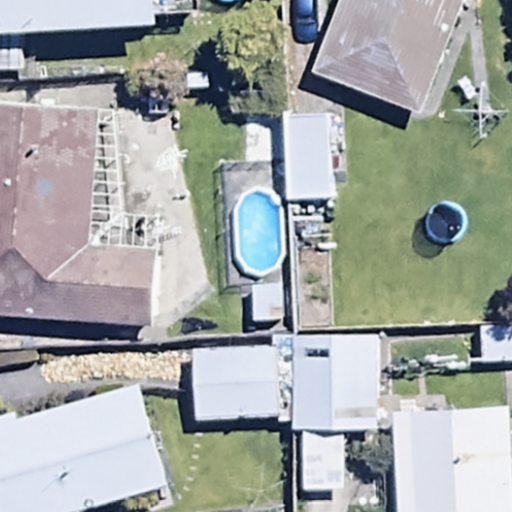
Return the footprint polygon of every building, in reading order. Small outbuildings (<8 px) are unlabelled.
[(0,0),(0,32),(167,25),(167,15),(200,13),(199,0),(0,0)] [(343,0),(316,75),(423,115),(465,0),(343,0)] [(119,114),(0,106),(0,319),(151,335),(163,220),(126,216),(119,114)] [(331,117),(284,117),(285,207),(331,207),(331,117)] [(511,329),(481,330),(482,370),(511,369),(511,329)] [(194,423),(291,419),(291,432),(301,432),(303,494),(347,492),(344,431),(378,429),(375,335),(270,339),(271,350),(191,353),(194,423)] [(0,420),(0,511),(89,511),(170,488),(139,385),(20,422),(18,415),(0,420)] [(414,412),(414,406),(394,407),(397,511),(511,511),(511,410),(511,408),(414,412)]
